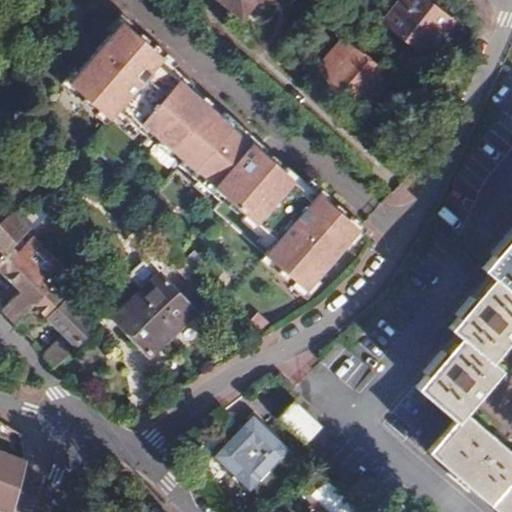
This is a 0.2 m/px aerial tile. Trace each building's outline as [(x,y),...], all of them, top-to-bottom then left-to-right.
[(216,0),(237,17),(251,0),(216,0)] [(431,37),(434,40),(449,19),(425,0),(396,0),(379,23),(419,53),(431,37)] [(108,36),(113,41),(124,28),(134,37),(139,31),(123,18),(108,36)] [(364,235),(353,224),(327,202),(304,182),(291,171),(287,175),(267,159),(272,155),(229,118),(224,122),(193,96),(197,91),(182,78),(158,58),(134,37),(124,28),(113,41),(82,78),(72,91),(81,99),(101,116),(111,125),(115,122),(119,118),(131,128),(152,145),(156,140),(187,167),(182,172),(225,208),(230,204),(248,219),(244,225),(263,242),(275,251),(271,256),(269,259),(280,269),(300,285),(311,295),(321,284),(353,248),(364,235)] [(371,92),(384,77),(340,37),(311,70),(346,103),(361,84),(371,92)] [(421,56),(434,40),(431,37),(419,53),(421,56)] [(420,85),(432,69),(410,52),(399,68),(420,85)] [(163,53),(158,58),(182,78),(186,72),(163,53)] [(77,104),(81,99),(72,91),(82,78),(77,73),(62,91),(77,104)] [(108,130),(111,125),(101,116),(97,121),(108,130)] [(127,132),(131,128),(119,118),(115,122),(127,132)] [(304,182),(327,202),(332,197),(308,177),(304,182)] [(0,257),(8,249),(26,233),(11,217),(0,227),(0,257)] [(361,253),(373,231),(358,219),(353,224),(364,235),(353,248),(361,253)] [(511,230),(481,268),(489,275),(511,294),(511,230)] [(50,285),(62,274),(28,241),(14,254),(8,249),(0,257),(0,279),(12,293),(0,303),(0,313),(12,326),(13,325),(29,310),(52,287),(50,285)] [(260,247),(271,256),(275,251),(263,242),(260,247)] [(189,269),(174,255),(164,267),(179,279),(189,269)] [(275,274),(280,269),(269,259),(263,265),(275,274)] [(190,313),(155,274),(107,316),(143,355),(190,313)] [(511,294),(489,275),(445,326),(455,336),(411,387),(450,422),(423,452),(492,511),(511,511),(511,461),(458,414),(494,370),(487,363),(511,331),(511,294)] [(312,305),(314,303),(326,288),(321,284),(311,295),(300,285),(295,292),(311,305),(312,305)] [(39,356),(49,368),(73,345),(71,343),(89,326),(52,287),(29,310),(56,339),(39,356)] [(275,375),(271,378),(285,392),(290,388),(275,375)] [(274,416),(300,441),(316,425),(288,402),(287,401),(274,416)] [(252,480),(283,443),(246,411),(214,449),(252,480)] [(0,507),(5,510),(22,458),(0,450),(0,507)]
